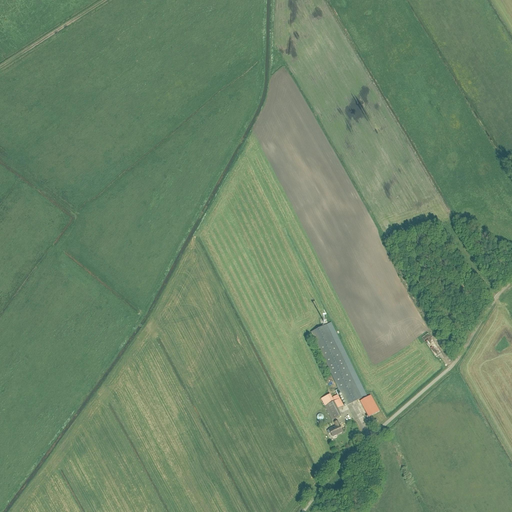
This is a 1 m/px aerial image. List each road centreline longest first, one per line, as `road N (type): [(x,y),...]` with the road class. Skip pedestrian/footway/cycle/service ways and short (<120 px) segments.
road 1 (unclassified): [(303,511),(346,459),(452,365),(511,280)]
road 2 (track): [(104,0),(0,66)]
